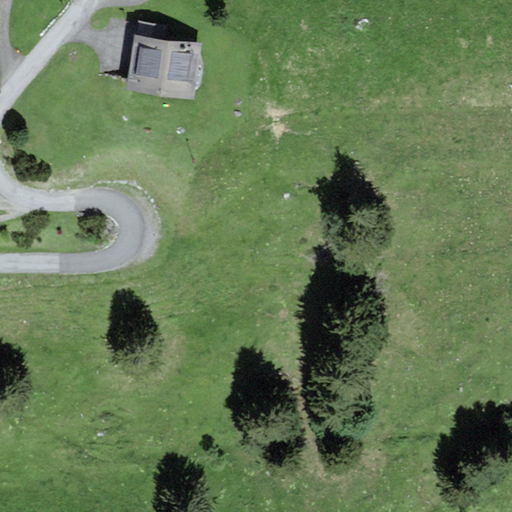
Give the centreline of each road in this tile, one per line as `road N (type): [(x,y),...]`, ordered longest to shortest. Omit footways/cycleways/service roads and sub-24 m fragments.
road 1 (residential): [(0,264),(96,262),(129,236),(124,213),(110,204),(31,198),(0,177)]
road 2 (residential): [(0,106),(82,0)]
